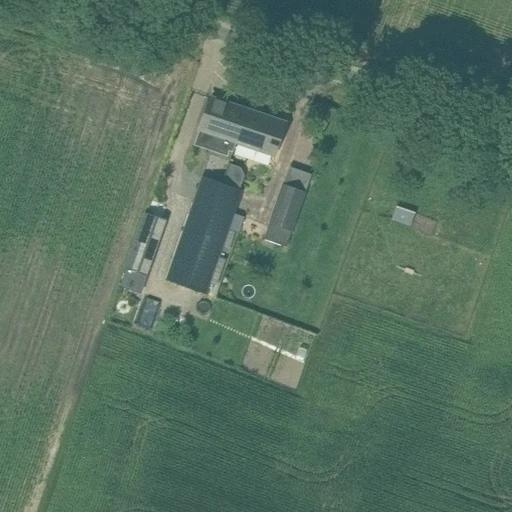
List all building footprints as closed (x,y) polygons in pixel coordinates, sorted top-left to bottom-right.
[(199,130),(236,142),(247,110),(210,97),(199,130)] [(247,110),(236,142),(273,155),(284,122),(247,110)] [(229,162),(210,155),(166,281),(206,294),(242,190),(239,189),(244,175),(240,167),(228,163),(229,162)] [(262,241),(285,249),(305,192),(282,184),(262,241)] [(144,212),(125,269),(146,276),(166,220),(144,212)]
